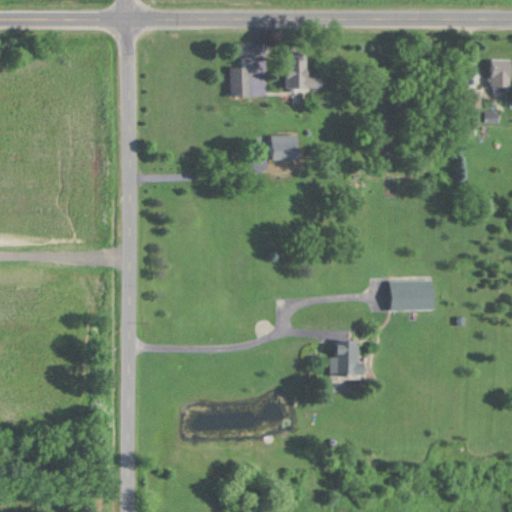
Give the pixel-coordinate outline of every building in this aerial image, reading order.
[(247,57),(247,42),(230,42),(230,57),(247,57)] [(309,57),(285,57),(285,88),(309,88),(309,57)] [(507,90),(507,58),(487,58),(487,90),(507,90)] [(247,67),(230,67),(230,93),(247,93),(247,67)] [(477,90),(464,90),(464,104),(477,104),(477,90)] [(297,159),(297,134),(269,134),(269,159),(297,159)] [(433,279),(387,279),(387,307),(433,307),(433,279)] [(331,374),(365,374),(365,360),(358,360),(358,339),(331,339),(331,374)]
